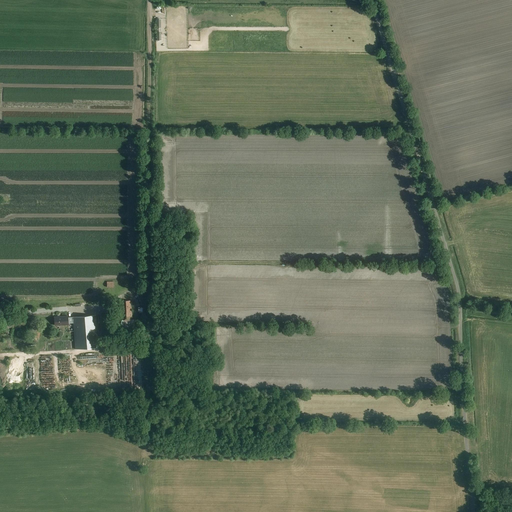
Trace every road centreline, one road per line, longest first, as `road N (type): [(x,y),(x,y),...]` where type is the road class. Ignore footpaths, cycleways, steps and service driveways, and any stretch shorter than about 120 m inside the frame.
road 1 (track): [(465,423),(304,421),(282,455),(148,450),(149,0)]
road 2 (unclassified): [(472,511),(457,288),(370,0)]
road 3 (track): [(0,322),(112,305),(148,288)]
